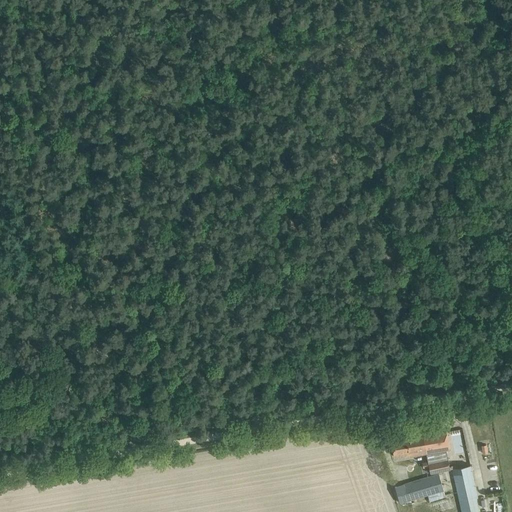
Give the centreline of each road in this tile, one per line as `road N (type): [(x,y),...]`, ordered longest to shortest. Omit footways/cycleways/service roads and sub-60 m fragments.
road 1 (track): [(135,451),(511,387)]
road 2 (track): [(0,473),(135,451)]
